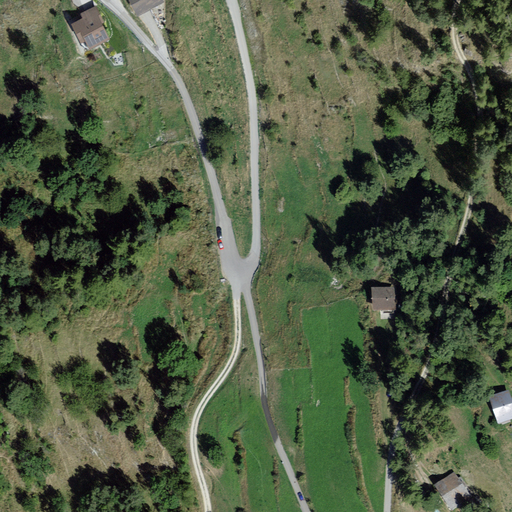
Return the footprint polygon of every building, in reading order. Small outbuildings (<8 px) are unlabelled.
[(162,0),(130,0),(138,15),(164,2),(162,0)] [(82,20),(74,24),(87,51),(109,40),(94,7),(80,14),(82,20)] [(398,288),(371,290),(372,311),(400,310),(398,288)] [(511,401),(508,392),(488,399),(498,426),(511,421),(511,401)] [(455,474),(436,487),(452,511),(471,499),(455,474)]
